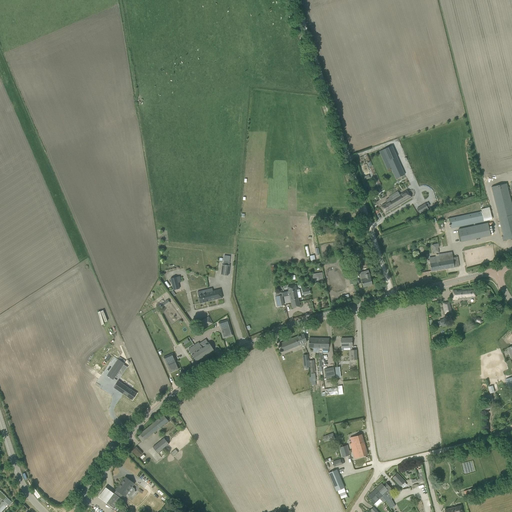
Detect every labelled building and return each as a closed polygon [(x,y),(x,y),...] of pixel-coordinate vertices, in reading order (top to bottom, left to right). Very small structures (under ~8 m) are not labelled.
[(397,156),(392,146),(379,151),(384,163),(388,161),(396,179),(405,175),(397,156)] [(511,206),(506,183),(491,187),(503,236),(501,236),(503,241),(505,240),(505,241),(506,240),(511,238),(511,181),(510,182),(511,189),(511,206)] [(385,213),(411,197),(407,190),(400,194),(399,192),(388,198),(389,198),(385,200),(387,202),(381,206),(385,213)] [(481,211),(449,218),(451,228),(483,221),(492,219),(489,208),(481,210),(481,211)] [(458,229),(460,241),(490,235),(488,223),(458,229)] [(438,256),(435,256),(436,261),(429,263),(431,271),(458,266),(457,261),(458,261),(457,256),(452,257),(451,251),(438,254),(438,256)] [(221,275),(228,275),(230,262),(223,261),(223,264),(222,264),(221,275)] [(368,270),(359,272),(361,279),(362,282),(363,287),(372,285),(369,273),(368,270)] [(170,278),(173,290),(179,289),(176,277),(170,278)] [(295,285),(287,286),(292,307),(299,306),(298,298),(301,297),(299,289),(296,290),(295,285)] [(220,289),(209,292),(211,300),(222,298),(220,289)] [(452,291),(453,299),(475,298),(474,289),(460,290),(460,291),(457,291),(452,291)] [(211,300),(209,292),(198,295),(200,303),(211,300)] [(276,296),(275,297),(277,306),(283,305),(282,295),(276,296)] [(442,303),(445,314),(452,312),(449,301),(442,303)] [(195,324),(199,331),(211,324),(208,317),(195,324)] [(440,321),(436,322),(437,325),(441,324),(441,327),(447,325),(445,318),(439,320),(440,321)] [(233,335),(228,320),(218,323),(219,327),(220,327),(221,330),(220,330),(223,338),(233,335)] [(279,344),(281,348),(283,352),(307,342),(303,334),(279,344)] [(328,353),(328,338),(309,338),(309,348),(319,348),(319,352),(322,353),(328,353)] [(341,338),(341,347),(352,347),(351,338),(341,338)] [(188,349),(196,361),(213,350),(209,343),(202,347),(198,342),(188,349)] [(173,358),(174,358),(173,353),(164,357),(170,373),(179,368),(176,361),(175,361),(173,358)] [(118,359),(107,375),(113,380),(124,363),(118,359)] [(324,369),(326,379),(335,377),(333,367),(324,369)] [(118,381),(113,387),(132,400),(137,394),(118,381)] [(492,395),(484,396),(486,403),(493,401),(492,395)] [(137,436),(142,442),(168,421),(163,415),(137,436)] [(350,443),(352,449),(354,459),(367,455),(361,434),(353,437),(355,442),(350,443)] [(164,437),(152,447),(157,453),(169,444),(164,437)] [(350,455),(347,445),(339,447),(342,457),(350,455)] [(137,457),(142,453),(136,446),(131,451),(137,457)] [(328,473),(334,486),(336,491),(344,487),(336,469),(328,473)] [(392,478),(400,486),(405,482),(397,473),(392,478)] [(116,490),(120,493),(122,495),(125,497),(127,494),(129,496),(131,495),(134,491),(134,489),(132,487),(134,483),(126,477),(120,486),(119,485),(116,490)] [(368,496),(371,500),(374,504),(380,499),(383,502),(385,501),(390,509),(395,506),(391,499),(389,500),(385,495),(386,494),(386,493),(388,491),(389,492),(392,489),(386,483),(384,486),(381,484),(368,496)] [(463,491),(465,496),(475,493),(473,488),(463,491)] [(122,495),(120,493),(117,496),(113,493),(106,503),(113,508),(116,504),(117,502),(121,505),(123,502),(119,499),(120,498),(122,495)]
